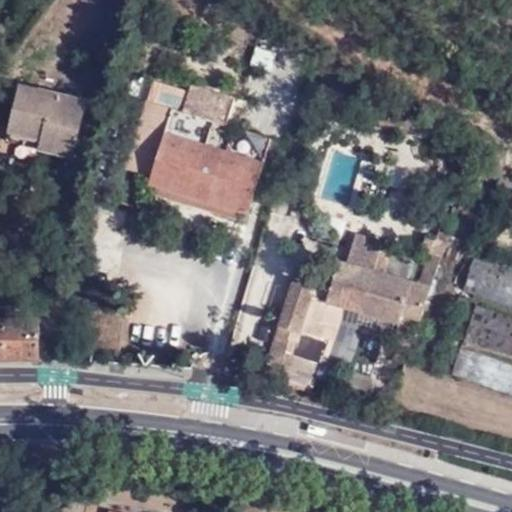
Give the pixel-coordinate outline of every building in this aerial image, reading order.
[(150,185),(156,187),(241,211),(249,214),(271,140),(233,128),(241,102),(190,87),(182,113),(146,102),(125,171),(152,179),(150,185)] [(57,142),(55,150),(75,155),(79,137),(89,139),(94,119),(84,115),(87,102),(58,95),(58,98),(17,88),(13,104),(17,105),(11,131),(57,142)] [(10,138),(55,150),(57,142),(11,131),(10,138)] [(241,211),(156,187),(153,198),(239,223),(241,211)] [(429,253),(440,257),(448,233),(439,230),(436,239),(426,236),(422,251),(429,253)] [(419,284),(430,287),(440,257),(429,253),(419,284)] [(511,268),(475,256),(464,290),(511,306),(511,268)] [(419,320),(430,287),(419,284),(340,260),(331,290),(328,300),(399,321),(401,313),(419,320)] [(300,332),(312,295),(315,285),(293,278),(277,324),(300,332)] [(312,295),(328,300),(331,290),(315,285),(312,295)] [(61,301),(47,301),(47,318),(60,319),(61,301)] [(511,316),(477,304),(465,339),(511,354),(511,316)] [(0,317),(0,357),(33,358),(39,358),(39,318),(0,317)] [(296,345),(300,332),(277,324),(273,337),(296,345)] [(285,378),(296,345),(273,337),(262,370),(285,378)] [(511,364),(461,347),(452,374),(511,394),(511,364)]
